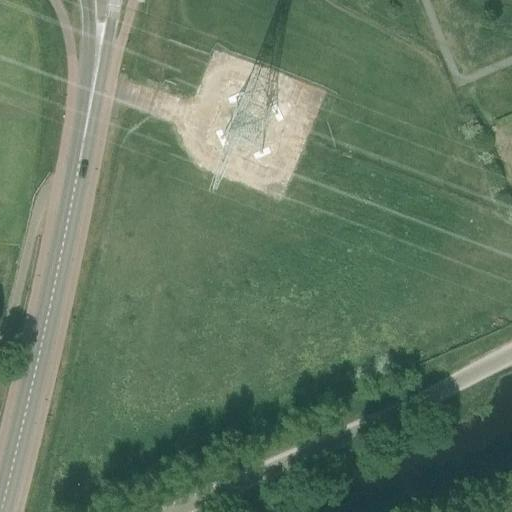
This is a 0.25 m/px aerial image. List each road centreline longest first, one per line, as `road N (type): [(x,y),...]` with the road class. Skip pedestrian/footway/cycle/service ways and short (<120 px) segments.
road 1 (unclassified): [(94,70),(0,511)]
road 2 (unclassified): [(171,511),(511,357)]
